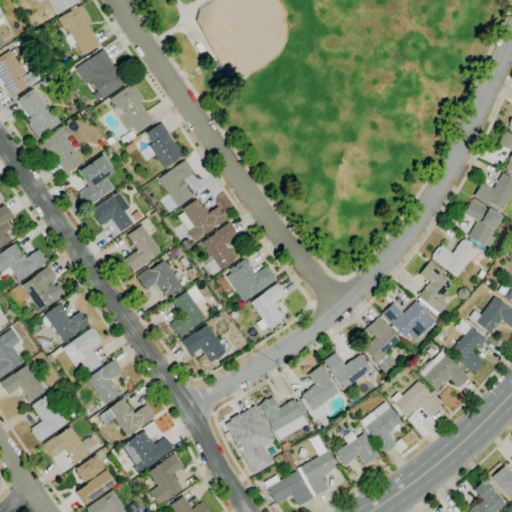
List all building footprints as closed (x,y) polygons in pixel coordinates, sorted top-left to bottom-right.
[(57,14),(49,0),(78,0),(79,1),(57,14)] [(80,55),(74,43),(69,46),(63,37),(69,34),(65,28),(64,29),(64,28),(62,29),(56,19),(70,11),(69,9),(75,6),(76,7),(79,5),(80,6),(81,6),(89,18),(88,19),(90,24),(87,26),(89,29),(88,30),(97,46),(82,55),(82,54),(80,55)] [(102,99),(89,82),(85,84),(73,69),(86,60),(102,49),(110,60),(108,60),(112,66),(115,65),(127,81),(102,99)] [(12,97),(11,96),(10,97),(2,86),(0,88),(0,55),(8,50),(17,64),(18,63),(24,72),(23,73),(24,74),(29,71),(35,80),(26,86),(26,87),(12,97)] [(41,77),(37,72),(44,66),(48,72),(41,77)] [(64,81),(60,74),(67,69),(72,76),(64,81)] [(40,89),(36,84),(44,78),(48,83),(40,89)] [(136,133),(131,126),(126,130),(112,111),(116,109),(108,99),(130,83),(131,85),(132,84),(141,97),(140,98),(141,99),(140,100),(141,102),(139,104),(144,111),(145,110),(152,120),(151,121),(152,122),(136,133)] [(38,138),(37,136),(36,137),(24,121),(28,118),(16,101),(17,100),(16,99),(31,89),(32,89),(49,114),(50,113),(51,114),(53,113),(59,123),(38,138)] [(146,160),(140,152),(147,147),(147,146),(150,143),(148,139),(144,133),(160,122),(167,133),(166,133),(182,156),(163,169),(153,155),(146,160)] [(65,173),(57,162),(59,162),(54,156),(52,157),(49,152),(47,154),(40,144),(42,143),(41,141),(61,126),(68,135),(65,137),(66,139),(82,162),(65,173)] [(511,177),(504,173),(506,170),(503,169),(508,160),(507,159),(511,151),(497,145),(504,129),(511,132),(511,177)] [(112,152),(105,140),(110,136),(114,141),(115,140),(119,147),(112,152)] [(85,208),(77,196),(78,196),(77,193),(88,186),(77,171),(102,154),(111,167),(109,168),(112,172),(104,177),(112,189),(85,208)] [(157,178),(185,159),(194,171),(181,180),(186,187),(185,188),(189,193),(191,191),(193,194),(176,206),(157,178)] [(511,190),(501,210),(490,204),(486,202),(485,204),(472,196),(480,182),(491,188),(500,173),(511,179),(511,190)] [(119,232),(109,219),(107,221),(107,222),(103,225),(103,224),(100,226),(89,211),(93,208),(111,196),(112,197),(118,192),(128,207),(123,211),(132,223),(119,232)] [(222,215),(225,219),(193,241),(186,231),(187,230),(176,216),(182,212),(180,209),(195,199),(197,202),(200,203),(200,206),(201,207),(203,205),(208,212),(216,206),(219,210),(222,211),(222,215)] [(488,247),(483,244),(482,246),(466,236),(475,221),(462,213),(470,199),(499,217),(488,234),(494,237),(488,247)] [(0,206),(4,204),(12,216),(5,221),(10,228),(6,232),(11,239),(0,246),(0,206)] [(211,276),(201,261),(208,256),(204,250),(204,249),(200,242),(213,234),(212,233),(229,222),(238,236),(224,245),(228,250),(229,250),(234,258),(233,258),(235,260),(219,270),(211,276)] [(132,272),(123,259),(136,250),(125,235),(140,225),(159,253),(144,263),(132,272)] [(184,251),(179,243),(186,238),(189,242),(191,241),(194,244),(184,251)] [(455,278),(430,258),(432,256),(430,255),(437,247),(438,248),(440,245),(451,253),(454,248),(460,240),(461,241),(462,239),(476,250),(475,251),(482,257),(476,265),(469,260),(468,261),(455,278)] [(17,281),(8,267),(0,273),(0,252),(13,243),(19,252),(20,252),(24,258),(37,249),(46,262),(17,281)] [(169,260),(165,253),(176,246),(180,252),(169,260)] [(183,267),(178,260),(183,256),(188,264),(183,267)] [(242,302),(224,276),(229,272),(227,270),(242,259),(244,261),(244,260),(250,268),(249,269),(253,274),(264,266),(266,269),(267,268),(273,277),(272,277),(273,280),(242,302)] [(165,297),(158,288),(157,289),(154,283),(146,289),(147,289),(144,291),(134,277),(147,267),(149,269),(162,260),(180,286),(165,297)] [(435,316),(416,300),(418,297),(415,295),(417,292),(419,293),(428,282),(418,274),(428,261),(440,271),(439,273),(451,283),(441,296),(444,299),(441,302),(445,305),(439,313),(437,312),(435,316)] [(20,286),(33,276),(47,266),(55,278),(46,285),(47,287),(51,284),(53,286),(57,284),(63,294),(38,311),(20,286)] [(511,304),(501,297),(502,295),(496,291),(501,284),(499,283),(503,276),(511,281),(511,279),(511,304)] [(487,287),(482,284),(485,279),(490,282),(487,287)] [(260,331),(255,323),(261,319),(249,302),(262,293),(262,292),(275,283),(284,295),(273,302),(277,307),(275,309),(282,318),(267,328),(266,327),(260,331)] [(177,337),(168,324),(180,316),(170,301),(184,291),(185,291),(193,286),(201,298),(193,303),(204,318),(189,329),(177,337)] [(460,299),(456,296),(456,292),(459,288),(463,288),(467,291),(467,295),(464,299),(460,299)] [(488,339),(484,336),(487,332),(473,322),(474,321),(468,317),(473,310),(479,315),(493,296),(511,310),(511,325),(510,328),(502,322),(500,324),(498,323),(496,325),(495,324),(490,331),(493,333),(491,335),(488,339)] [(413,341),(406,334),(403,337),(390,324),(389,324),(380,314),(391,303),(402,313),(414,301),(434,321),(413,341)] [(62,342),(59,338),(59,339),(56,335),(57,335),(54,331),(53,331),(51,327),(49,325),(45,327),(39,319),(43,316),(42,315),(57,304),(68,319),(78,311),(87,324),(62,342)] [(10,316),(6,310),(10,306),(15,312),(10,316)] [(214,323),(211,318),(217,314),(220,319),(214,323)] [(383,372),(369,358),(363,353),(364,352),(357,345),(361,342),(364,346),(373,337),(368,331),(364,335),(360,332),(363,329),(376,317),(398,339),(385,352),(394,361),(383,372)] [(472,373),(447,352),(462,335),(453,327),(460,319),(469,327),(470,326),(484,338),(483,339),(483,340),(477,347),(477,346),(475,349),(474,349),(472,352),(482,361),(480,363),(481,364),(474,372),(474,371),(472,373)] [(438,328),(434,324),(438,320),(442,324),(438,328)] [(199,363),(196,358),(202,353),(199,348),(192,353),(194,356),(191,358),(179,342),(192,333),(205,324),(225,352),(218,356),(219,358),(216,360),(215,358),(209,363),(206,358),(199,363)] [(0,376),(0,335),(10,328),(18,341),(17,342),(20,345),(13,350),(21,361),(9,370),(9,371),(0,376)] [(87,374),(79,361),(73,365),(61,348),(90,328),(91,330),(93,329),(100,340),(99,341),(101,343),(90,350),(99,362),(100,362),(102,364),(87,374)] [(342,389),(322,361),(334,352),(343,365),(350,360),(351,360),(358,355),(369,369),(342,389)] [(437,393),(429,385),(427,388),(419,381),(422,377),(417,372),(429,359),(435,364),(443,355),(467,377),(457,388),(448,379),(443,383),(442,382),(436,388),(439,391),(437,393)] [(46,370),(39,360),(44,356),(51,367),(46,370)] [(85,379),(99,369),(98,369),(112,360),(120,372),(110,379),(113,384),(112,385),(117,392),(120,390),(121,392),(103,405),(85,379)] [(28,401),(22,392),(21,393),(17,388),(7,395),(0,385),(0,381),(12,373),(12,374),(25,365),(43,390),(28,401)] [(323,427),(320,422),(315,420),(313,421),(298,400),(301,398),(300,396),(309,389),(308,388),(313,384),(307,376),(306,377),(305,376),(319,365),(329,378),(329,377),(338,389),(335,391),(336,392),(319,405),(325,413),(325,418),(328,423),(323,427)] [(413,381),(407,375),(410,371),(417,377),(413,381)] [(404,417),(392,404),(393,403),(389,398),(396,392),(400,396),(416,381),(439,405),(427,416),(417,405),(404,417)] [(39,442),(37,439),(36,440),(30,432),(31,431),(29,429),(40,421),(29,406),(45,395),(65,423),(39,442)] [(278,440),(273,431),(273,432),(257,404),(270,396),(277,408),(293,399),(294,402),(297,400),(304,413),(302,414),(302,415),(301,416),(306,424),(278,440)] [(125,437),(112,418),(104,424),(98,416),(107,409),(106,409),(123,397),(125,400),(123,401),(127,407),(128,406),(133,413),(145,405),(153,417),(125,437)] [(383,452),(373,440),(363,427),(374,418),(369,413),(383,402),(402,425),(400,427),(397,423),(385,433),(394,444),(383,452)] [(272,441),(253,405),(222,421),(250,474),(270,463),(261,446),(272,441)] [(61,473),(40,445),(54,435),(54,436),(68,426),(80,442),(86,437),(93,446),(86,451),(88,454),(73,464),(63,450),(60,452),(70,466),(61,473)] [(136,473),(132,467),(133,466),(119,447),(143,430),(144,432),(143,433),(148,440),(149,439),(153,444),(163,437),(172,449),(165,454),(166,455),(162,458),(162,456),(158,459),(158,458),(136,473)] [(363,466),(361,463),(360,463),(357,459),(358,458),(356,456),(343,465),(334,452),(346,443),(341,437),(349,431),(355,438),(362,433),(378,455),(363,466)] [(282,452),(279,446),(285,442),(289,448),(282,452)] [(314,496),(305,481),(306,480),(300,470),(297,471),(296,469),(298,467),(298,466),(317,456),(312,448),(320,444),(325,451),(334,467),(326,472),(327,473),(320,477),(326,489),(314,496)] [(156,505),(147,492),(157,486),(147,471),(173,453),(174,456),(175,455),(181,463),(180,464),(182,467),(171,474),(172,475),(173,474),(177,479),(176,480),(180,487),(182,489),(166,500),(165,498),(156,505)] [(82,505),(73,492),(84,484),(80,479),(74,472),(75,471),(74,469),(94,454),(106,471),(105,472),(113,484),(82,505)] [(511,502),(504,494),(505,493),(490,477),(503,465),(511,474),(511,473),(511,502)] [(297,507),(290,495),(275,504),(273,501),(272,501),(268,494),(269,494),(263,482),(275,475),(278,480),(294,471),(302,484),(303,484),(311,498),(297,507)] [(466,511),(469,510),(468,509),(473,505),(474,506),(480,500),(472,490),(476,487),(476,486),(480,483),(481,483),(484,480),(485,481),(488,479),(491,483),(489,485),(503,505),(494,511),(466,511)] [(85,511),(86,511),(84,508),(111,490),(126,511),(85,511)] [(173,511),(168,505),(182,496),(190,509),(193,507),(192,507),(197,503),(198,504),(200,502),(207,511),(173,511)]
